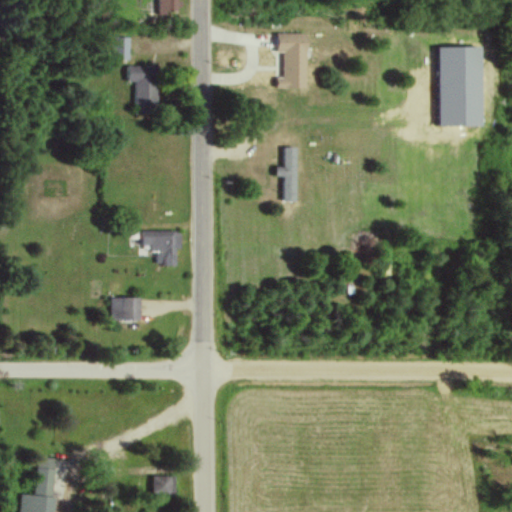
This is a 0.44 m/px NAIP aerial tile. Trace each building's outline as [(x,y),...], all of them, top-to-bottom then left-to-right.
[(157,0),(157,12),(177,12),(176,0),(157,0)] [(275,88),(305,88),(305,32),(276,32),(275,51),(282,52),(281,76),(275,75),(275,88)] [(127,36),(110,36),(110,59),(128,58),(127,36)] [(437,46),(438,126),(481,125),(480,46),(437,46)] [(156,64),(125,65),(125,81),(133,80),(134,113),(157,112),(156,64)] [(282,176),(282,200),(294,201),(296,146),(283,146),(282,165),(275,165),(275,175),(282,176)] [(179,230),(141,230),(141,245),(149,245),(149,251),(155,251),(155,264),(175,264),(176,249),(179,249),(179,230)] [(139,296),(109,296),(109,319),(139,318),(139,296)] [(17,511),(51,511),(53,496),(50,495),(54,457),(36,455),(32,493),(19,492),(17,511)] [(171,474),(151,474),(151,492),(170,493),(171,474)]
